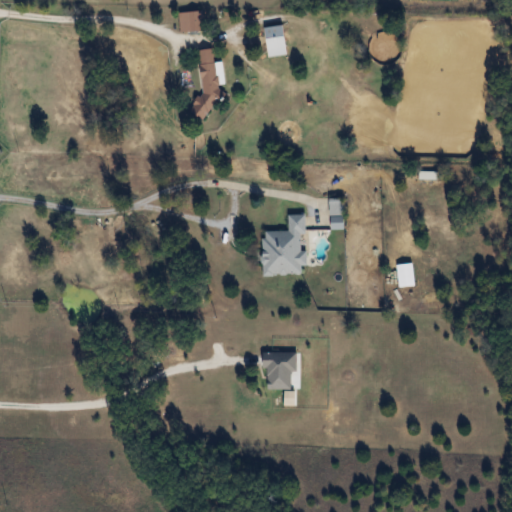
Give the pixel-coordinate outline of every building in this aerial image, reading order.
[(201,31),(201,12),(179,12),(179,31),(201,31)] [(264,27),(265,57),(284,56),(282,26),(264,27)] [(198,50),(202,97),(191,98),(193,120),(208,119),(207,101),(219,101),(215,49),(198,50)] [(327,199),(327,216),(341,216),(341,199),(327,199)] [(262,276),(300,276),(300,266),(305,266),(305,251),(300,251),(299,235),(304,235),(304,215),(287,216),(288,232),(261,232),(262,276)] [(295,371),(295,352),(263,352),(263,389),(289,389),(289,371),(295,371)]
